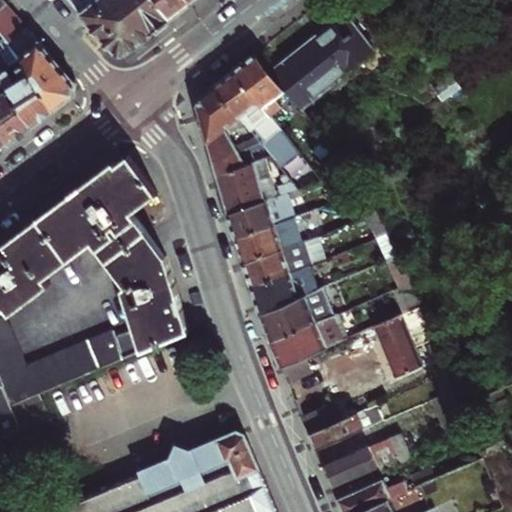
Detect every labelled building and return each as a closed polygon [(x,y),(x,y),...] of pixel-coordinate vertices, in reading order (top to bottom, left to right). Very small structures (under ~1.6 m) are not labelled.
[(127,53),(172,17),(157,0),(69,0),(114,51),(114,52),(127,53)] [(157,0),(172,17),(192,1),(190,0),(157,0)] [(77,83),(7,3),(0,9),(0,32),(5,39),(20,55),(53,111),(75,94),(77,83)] [(344,14),(272,71),(286,89),(292,97),(301,108),(373,50),(344,14)] [(0,74),(32,128),(53,111),(20,55),(5,39),(0,41),(0,74)] [(282,105),(276,97),(286,89),(272,71),(256,52),(235,69),(271,115),(283,107),(282,105)] [(264,146),(280,166),(298,150),(271,115),(235,69),(215,84),(245,121),(256,135),(260,140),(264,146)] [(0,127),(10,145),(32,128),(0,74),(0,127)] [(230,133),(245,121),(215,84),(201,95),(198,105),(210,148),(230,133)] [(276,97),(282,105),(292,97),(286,89),(276,97)] [(0,152),(10,145),(0,127),(0,152)] [(210,148),(213,160),(239,150),(236,145),(230,133),(210,148)] [(236,145),(239,150),(253,144),(260,140),(256,135),(250,140),(236,145)] [(218,175),(255,161),(251,154),(264,146),(260,140),(253,144),(239,150),(213,160),(218,175)] [(117,164),(115,161),(79,187),(13,236),(0,246),(0,377),(12,406),(40,394),(65,383),(192,330),(162,258),(161,258),(156,251),(130,213),(157,195),(129,155),(117,164)] [(266,200),(277,196),(266,157),(255,161),(266,200)] [(218,175),(228,214),(266,200),(255,161),(218,175)] [(278,185),(281,194),(288,192),(298,188),(286,174),(281,177),(285,183),(278,185)] [(288,192),(290,197),(301,193),(299,188),(298,188),(288,192)] [(236,239),(295,216),(296,216),(290,197),(288,192),(281,194),(277,196),(266,200),(228,214),(236,239)] [(303,240),(295,216),(236,239),(244,263),(302,241),(303,240)] [(387,232),(380,219),(371,224),(378,237),(387,232)] [(303,240),(302,241),(310,263),(326,257),(318,234),(303,240)] [(244,263),(251,286),(310,264),(310,263),(302,241),(244,263)] [(387,261),(398,288),(412,282),(400,255),(387,261)] [(260,313),(318,290),(310,264),(251,286),(260,313)] [(403,313),(421,305),(412,282),(398,288),(393,290),(403,313)] [(260,313),(271,341),(336,313),(325,287),(318,290),(260,313)] [(374,326),(395,376),(423,364),(410,331),(417,328),(424,342),(427,341),(434,359),(442,356),(421,305),(403,313),(374,326)] [(282,367),(306,356),(348,337),(338,313),(336,313),(271,341),(282,367)] [(313,372),(306,356),(282,367),(289,383),(313,372)] [(432,380),(439,397),(456,389),(450,372),(432,380)] [(0,427),(6,436),(22,429),(12,406),(0,377),(0,427)] [(461,406),(463,405),(456,389),(439,397),(432,400),(444,429),(449,427),(454,440),(472,432),(461,406)] [(12,406),(22,429),(23,430),(50,418),(50,417),(40,394),(12,406)] [(310,434),(343,419),(335,402),(303,415),(310,434)] [(310,434),(317,449),(384,420),(377,404),(343,419),(310,434)] [(454,440),(449,427),(444,429),(450,442),(454,440)] [(58,511),(279,511),(245,433),(238,430),(194,448),(167,459),(55,506),(58,511)] [(400,464),(412,458),(409,450),(410,450),(402,432),(324,466),(333,486),(377,466),(397,457),(400,464)] [(167,459),(194,448),(176,442),(167,459)] [(380,472),(400,464),(397,457),(377,466),(380,472)] [(416,487),(417,487),(437,478),(433,466),(412,475),(416,487)] [(343,511),(357,511),(391,498),(407,491),(402,481),(388,488),(384,479),(338,499),(343,511)] [(397,511),(391,498),(357,511),(397,511)]
